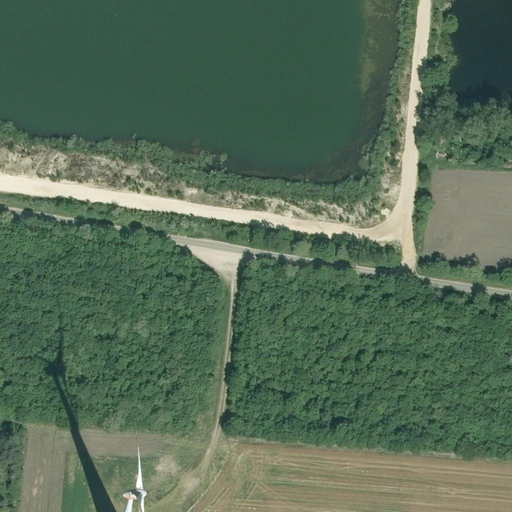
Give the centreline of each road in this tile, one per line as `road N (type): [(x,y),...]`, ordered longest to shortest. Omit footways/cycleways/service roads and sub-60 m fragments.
road 1 (residential): [(511,297),(0,206)]
road 2 (track): [(236,248),(213,484),(173,511)]
